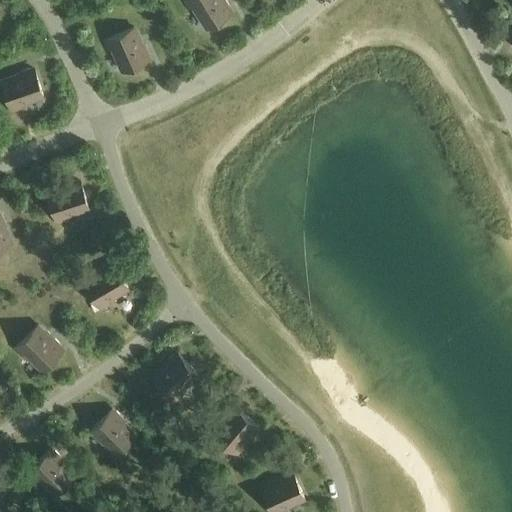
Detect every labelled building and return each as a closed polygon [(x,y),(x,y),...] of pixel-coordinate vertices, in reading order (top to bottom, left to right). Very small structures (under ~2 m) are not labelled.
[(194,6),(207,27),(231,12),(229,10),(230,7),(226,1),(224,0),(223,0),(185,0),(185,1),(190,9),(194,6)] [(113,47),(123,70),(148,59),(147,56),(148,53),(145,47),(143,46),(134,27),(104,41),(108,49),(113,47)] [(20,103),(44,95),(35,69),(32,70),(29,69),(23,71),(21,73),(2,80),(13,111),(22,108),(20,103)] [(66,215),(89,208),(81,181),(77,182),(75,181),(68,183),(67,185),(48,192),(58,223),(67,220),(66,215)] [(0,247),(12,242),(3,223),(4,221),(1,214),(0,214),(0,247)] [(107,300),(129,287),(115,263),(112,265),(109,264),(103,268),(102,270),(85,281),(102,309),(110,305),(107,300)] [(25,352),(42,369),(62,349),(60,347),(60,344),(55,339),(52,339),(38,325),(14,349),(21,355),(25,352)] [(180,391),(198,374),(178,353),(176,356),(173,356),(168,360),(168,363),(153,377),(176,401),(183,395),(180,391)] [(241,444),(257,425),(235,407),(233,409),(230,409),(226,415),(226,417),(213,433),(238,455),(245,447),(241,444)] [(112,410),(92,430),(110,447),(106,451),(113,458),(136,434),(122,420),(122,417),(117,412),(114,412),(112,410)] [(50,449),(30,469),(48,487),(44,490),(51,497),(75,473),(60,459),(60,456),(55,451),(53,451),(50,449)] [(284,511),(282,508),(305,498),(293,472),(290,473),(288,472),(281,475),(280,478),(262,486),(273,511),(284,511)]
